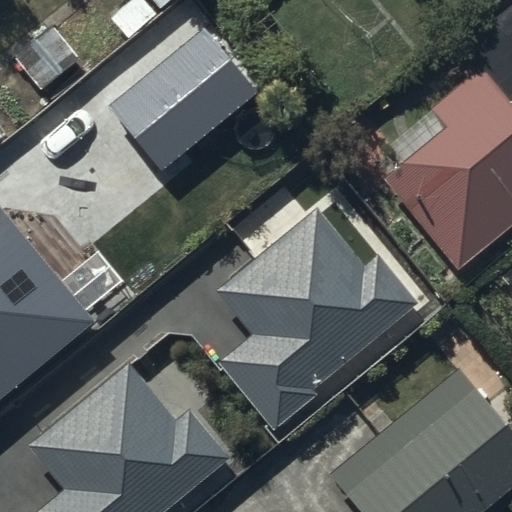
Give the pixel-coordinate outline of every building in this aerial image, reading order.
[(382,189),(457,280),(511,234),(511,12),(455,60),(474,82),(428,120),(444,138),(382,189)] [(76,57),(49,24),(0,63),(0,93),(17,114),(42,94),(37,88),(76,57)] [(0,137),(0,151),(14,168),(63,128),(95,166),(180,96),(127,33),(0,137)] [(138,302),(154,322),(205,279),(230,309),(305,246),(263,197),(138,302)] [(0,415),(49,375),(0,314),(0,415)] [(478,511),(511,485),(511,429),(462,363),(330,470),(363,511),(361,511),(478,511)] [(0,511),(185,511),(142,458),(86,503),(63,473),(68,469),(48,444),(0,481),(0,511)]
